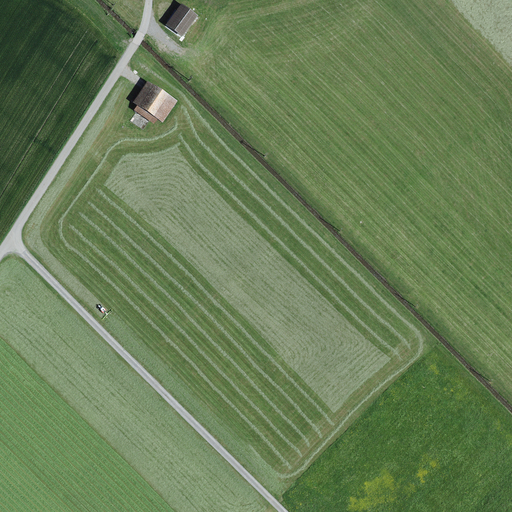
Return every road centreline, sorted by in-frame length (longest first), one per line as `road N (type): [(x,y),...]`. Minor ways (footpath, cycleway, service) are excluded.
road 1 (track): [(282,511),(10,236)]
road 2 (track): [(10,236),(133,48),(149,0)]
